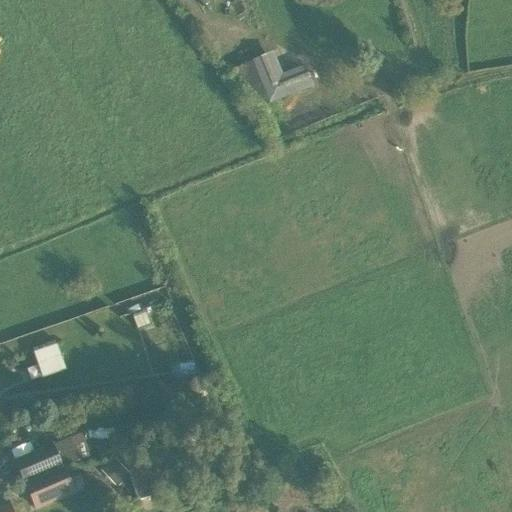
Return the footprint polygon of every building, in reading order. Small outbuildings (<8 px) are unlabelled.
[(261,64),(277,97),(312,84),(307,71),(284,80),(274,58),(261,64)] [(56,346),(33,355),(41,380),(65,372),(56,346)] [(192,365),(169,368),(171,381),(193,378),(192,365)] [(80,436),(12,462),(22,485),(91,457),(89,452),(86,452),(80,436)] [(114,488),(127,476),(112,460),(99,472),(114,488)] [(124,465),(127,476),(135,502),(151,498),(148,491),(158,488),(151,464),(142,467),(140,460),(124,465)] [(35,511),(74,496),(63,469),(22,485),(33,511),(35,511)]
